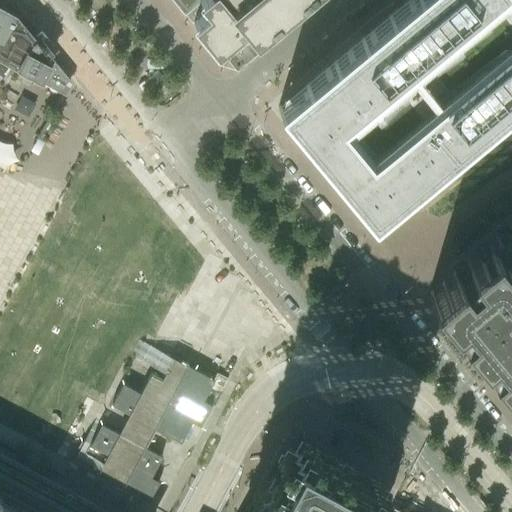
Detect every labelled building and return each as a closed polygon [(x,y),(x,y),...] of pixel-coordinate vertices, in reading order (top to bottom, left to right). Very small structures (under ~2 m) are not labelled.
[(174,0),(214,48),(222,41),(231,52),(253,34),(256,37),(257,36),(254,33),(261,28),(264,31),(264,30),(262,27),(294,0),(174,0)] [(277,108),(277,109),(277,110),(279,112),(367,219),(368,220),(369,220),(370,221),(371,220),(372,220),(373,219),(398,199),(511,103),(511,0),(406,0),(304,85),(279,106),(278,107),(277,108)] [(14,16),(0,8),(0,57),(63,91),(68,82),(14,16)] [(511,223),(427,294),(432,299),(449,320),(455,314),(463,323),(456,329),(478,354),(484,349),(492,358),(485,364),(506,389),(511,384),(511,283),(509,280),(511,277),(511,223)] [(122,384),(111,405),(179,442),(183,436),(186,438),(191,429),(187,428),(190,422),(199,426),(211,405),(202,400),(213,406),(223,388),(211,382),(213,380),(179,361),(178,361),(175,368),(171,376),(168,382),(151,372),(142,389),(133,384),(131,388),(122,384)] [(80,441),(69,462),(78,467),(75,471),(84,475),(86,471),(95,476),(95,475),(121,489),(124,484),(141,493),(138,498),(139,499),(147,503),(159,482),(150,477),(161,456),(101,424),(89,446),(80,441)] [(284,436),(242,511),(380,511),(391,493),(284,436)] [(0,511),(23,511),(22,511),(21,511),(19,511),(0,501),(0,500),(0,499),(0,511)]
